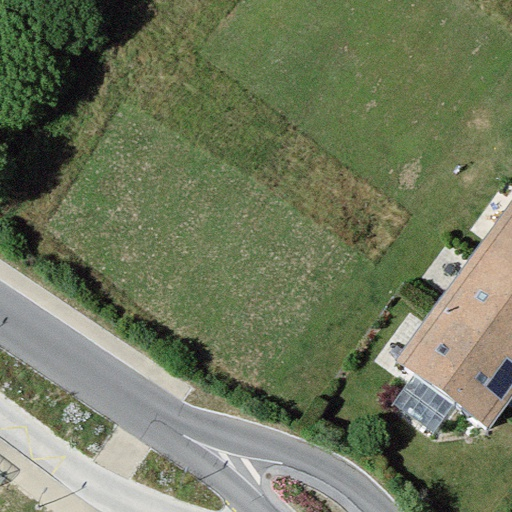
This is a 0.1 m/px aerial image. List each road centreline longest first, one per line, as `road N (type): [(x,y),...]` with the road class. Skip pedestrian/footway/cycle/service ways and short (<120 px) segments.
road 1 (tertiary): [(203,430),(0,289)]
road 2 (tertiary): [(383,511),(354,484),(281,447),(203,430)]
